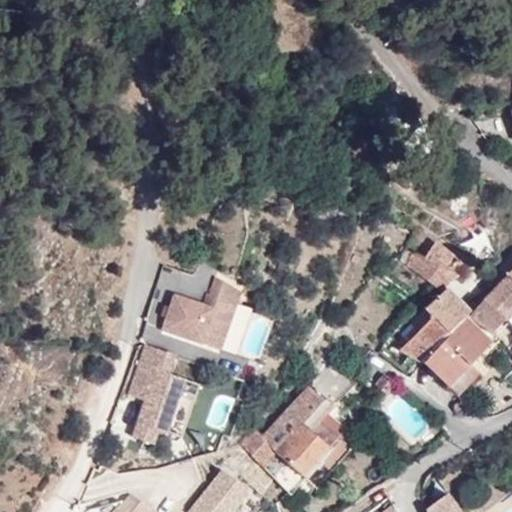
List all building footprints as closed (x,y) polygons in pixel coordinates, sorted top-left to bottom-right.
[(404,137),(418,164),(444,150),(430,123),(404,137)] [(458,274),(446,265),(453,255),(436,241),(425,257),(413,251),(407,264),(432,284),(443,292),(454,281),(455,280),(458,274)] [(405,247),(399,259),(407,264),(413,251),(405,247)] [(511,311),(511,278),(508,275),(487,296),(504,320),(511,311)] [(209,307),(180,297),(168,331),(224,351),(245,295),(221,279),(215,297),(212,296),(209,307)] [(464,290),(454,281),(443,292),(425,309),(428,312),(432,317),(450,335),(467,318),(469,315),(472,312),(457,298),(464,290)] [(504,320),(487,296),(480,305),(491,315),(480,326),(490,335),(491,333),(501,324),(504,320)] [(469,315),(480,326),(491,315),(480,305),(472,312),(469,315)] [(411,322),(419,332),(432,317),(428,312),(425,309),(411,322)] [(423,363),(425,362),(450,335),(432,317),(419,332),(401,351),(423,363)] [(472,365),(492,342),(467,318),(450,335),(425,362),(458,396),(480,373),(472,365)] [(166,379),(173,359),(142,348),(125,395),(142,400),(128,441),(149,448),(156,427),(167,431),(183,385),(166,379)] [(380,390),(388,396),(397,385),(384,372),(374,384),(380,390)] [(312,432),(333,408),(335,406),(312,385),(263,438),(278,455),(306,478),(330,448),(312,432)] [(235,511),(248,497),(220,475),(188,511),(235,511)] [(461,511),(447,494),(425,511),(461,511)]
